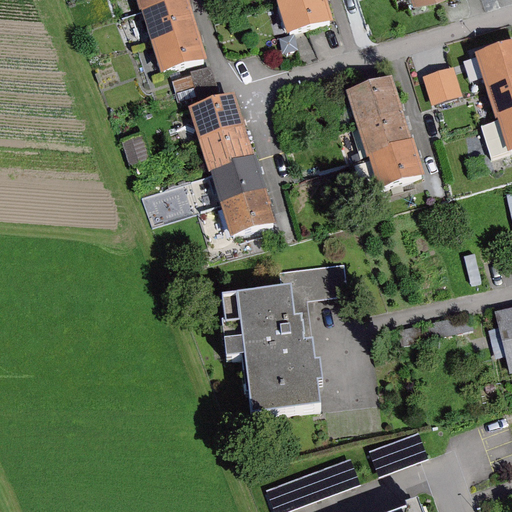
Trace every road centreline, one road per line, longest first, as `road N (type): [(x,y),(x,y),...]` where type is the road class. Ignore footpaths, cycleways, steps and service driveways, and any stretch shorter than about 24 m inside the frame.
road 1 (residential): [(270,149),(260,108),(274,85),(511,15)]
road 2 (residential): [(511,296),(353,333),(345,351),(349,398)]
